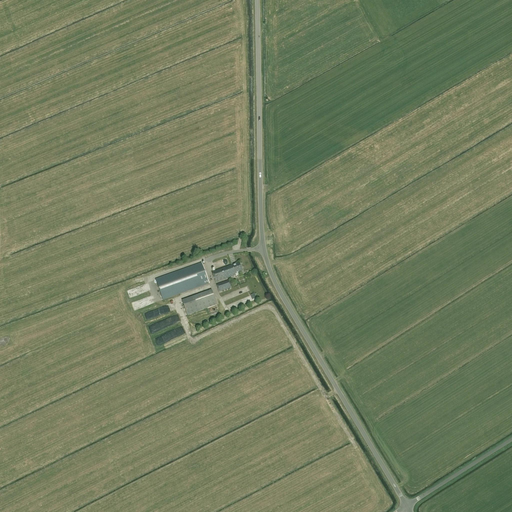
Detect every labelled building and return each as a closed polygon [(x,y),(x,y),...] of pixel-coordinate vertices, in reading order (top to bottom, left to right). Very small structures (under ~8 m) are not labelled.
[(163,300),(180,294),(209,283),(202,263),(156,279),(163,300)] [(243,272),(240,264),(233,267),(232,266),(212,273),(216,283),(236,276),(235,275),(243,272)] [(229,281),(217,285),(219,292),(231,288),(229,281)] [(217,305),(212,291),(182,301),(187,315),(217,305)] [(239,296),(223,301),(226,308),(224,309),(225,313),(234,309),(234,310),(256,302),(254,295),(245,298),(243,294),(241,295),(243,299),(240,300),(239,296)] [(130,304),(133,312),(152,306),(150,298),(130,304)] [(147,319),(173,311),(172,306),(145,314),(147,319)] [(228,325),(254,315),(253,311),(226,321),(228,325)] [(148,329),(152,336),(167,328),(164,321),(148,329)] [(171,331),(155,341),(159,348),(176,338),(175,336),(171,331)]
